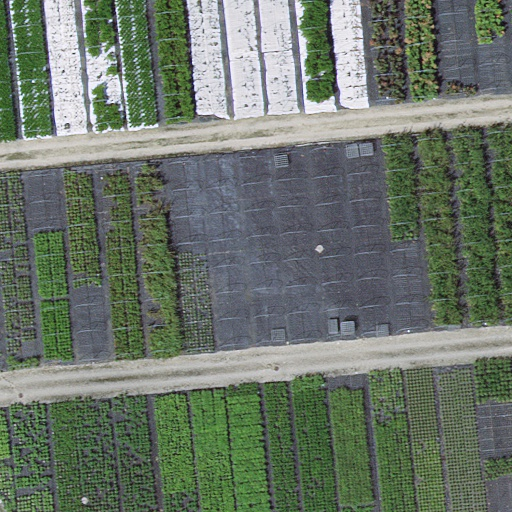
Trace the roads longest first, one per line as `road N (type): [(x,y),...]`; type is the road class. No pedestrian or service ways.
road 1 (track): [(0,162),(511,112)]
road 2 (track): [(0,396),(511,347)]
